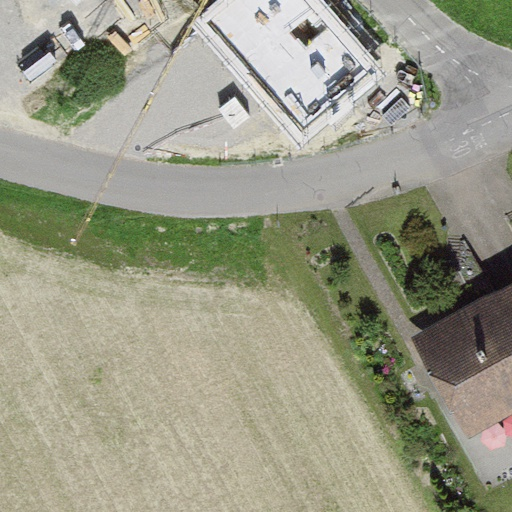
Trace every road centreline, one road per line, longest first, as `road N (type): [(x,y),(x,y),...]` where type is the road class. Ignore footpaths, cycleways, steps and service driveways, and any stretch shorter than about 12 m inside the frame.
road 1 (unclassified): [(511,113),(432,156),(338,188),(198,197),(0,157)]
road 2 (unclassified): [(392,0),(454,59),(511,80)]
